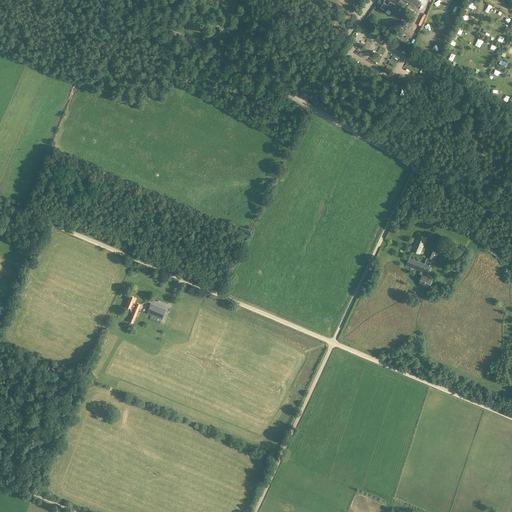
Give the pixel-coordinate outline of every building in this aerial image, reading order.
[(403,0),(417,8),(418,6),(420,3),(421,2),(417,0),(403,0)] [(390,1),(388,5),(384,2),(380,8),(386,12),(388,9),(391,11),(395,5),(390,1)] [(219,23),(224,28),(227,25),(221,18),(218,21),(219,22),(219,23)] [(220,28),(212,34),(218,40),(225,34),(220,28)] [(241,31),(239,36),(242,38),(243,35),(244,36),(243,38),(245,40),(248,35),(241,31)] [(418,234),(411,251),(420,255),(427,237),(418,234)] [(491,245),(488,251),(496,256),(499,251),(491,245)] [(432,259),(436,252),(430,249),(427,257),(432,259)] [(409,258),(406,265),(421,271),(420,273),(421,274),(422,275),(419,283),(428,287),(432,279),(426,276),(427,274),(430,267),(430,266),(423,264),(409,258)] [(132,306),(135,307),(136,304),(134,303),(134,302),(135,302),(136,298),(129,295),(128,299),(128,300),(126,307),(131,309),(132,306)] [(148,313),(162,318),(166,310),(151,304),(148,313)]
